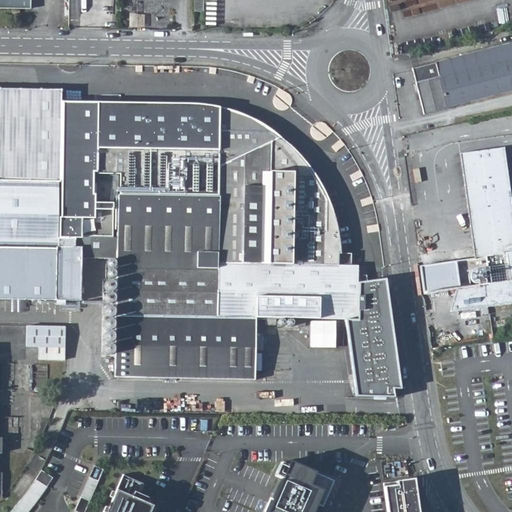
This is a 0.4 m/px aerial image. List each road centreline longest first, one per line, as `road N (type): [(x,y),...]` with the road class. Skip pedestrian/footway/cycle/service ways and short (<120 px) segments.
road 1 (residential): [(457,511),(427,440),(403,269)]
road 2 (residential): [(403,269),(380,84)]
road 3 (residential): [(336,103),(381,176),(403,269)]
road 4 (residential): [(176,48),(0,45)]
road 5 (residential): [(176,48),(249,61),(322,94)]
road 6 (residential): [(325,44),(176,48)]
